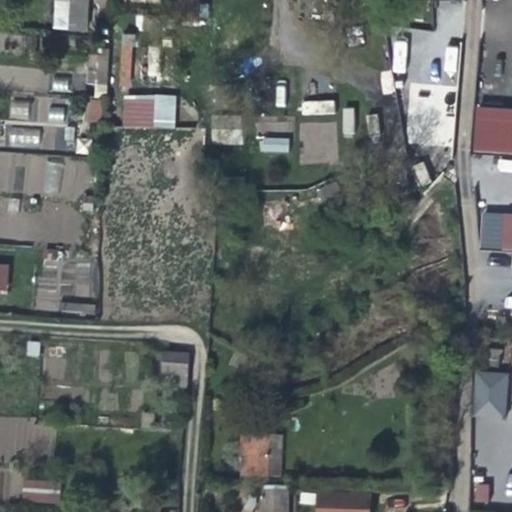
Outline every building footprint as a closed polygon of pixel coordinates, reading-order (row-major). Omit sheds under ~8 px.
[(69,0),(67,31),(85,32),(87,0),(69,0)] [(174,0),(175,19),(202,19),(202,0),(174,0)] [(463,0),(436,0),(436,30),(411,30),(410,70),(411,70),(411,82),(437,83),(438,56),(447,56),(448,38),(462,38),(463,0)] [(163,82),(174,81),(173,29),(166,28),(166,38),(162,38),(163,82)] [(120,95),(128,95),(130,48),(134,48),(135,36),(123,36),(120,95)] [(84,98),(107,100),(107,79),(108,60),(86,59),(84,98)] [(260,103),(285,102),(286,74),(259,75),(260,103)] [(301,101),(302,116),(335,114),(334,100),(301,101)] [(10,101),(10,117),(29,117),(29,101),(10,101)] [(35,120),(63,122),(65,104),(37,101),(35,120)] [(89,129),(99,129),(101,107),(91,106),(89,129)] [(511,107),(474,108),(473,153),(511,153),(511,107)] [(120,112),(119,129),(150,129),(175,130),(175,115),(120,112)] [(215,145),(242,143),(241,115),(213,117),(215,145)] [(299,123),(300,163),(338,162),(336,122),(299,123)] [(43,146),(72,151),(75,130),(47,125),(43,146)] [(40,145),(39,127),(7,128),(8,147),(40,145)] [(289,152),(289,138),(260,137),(259,152),(289,152)] [(419,186),(431,183),(425,162),(413,165),(419,186)] [(511,214),(481,213),(480,251),(511,252),(511,214)] [(0,290),(8,290),(9,263),(0,262),(0,290)] [(63,315),(94,313),(93,302),(62,304),(63,315)] [(480,368),(503,371),(504,354),(482,352),(480,368)] [(178,387),(186,387),(188,362),(164,360),(163,377),(178,379),(178,387)] [(473,371),(472,417),(506,418),(507,372),(473,371)] [(244,435),(240,485),(266,486),(266,479),(268,438),(269,436),(244,435)] [(284,439),(268,438),(266,479),(281,480),(284,439)] [(60,503),(60,480),(23,479),(22,503),(60,503)] [(370,511),(371,492),(315,491),(314,511),(370,511)] [(265,511),(290,511),(291,495),(266,494),(265,511)]
